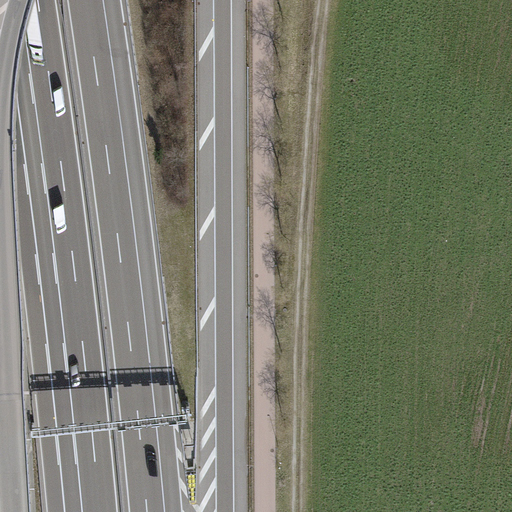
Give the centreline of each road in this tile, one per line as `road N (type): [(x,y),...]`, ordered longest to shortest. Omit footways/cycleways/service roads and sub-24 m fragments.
road 1 (motorway): [(156,511),(94,0)]
road 2 (motorway): [(29,0),(91,511)]
road 3 (primary): [(13,511),(0,123),(20,0)]
road 4 (track): [(327,0),(305,245),(304,511)]
road 5 (motorway): [(226,511),(223,0)]
